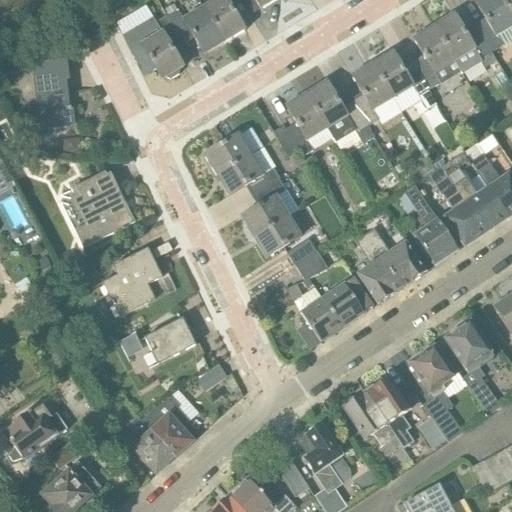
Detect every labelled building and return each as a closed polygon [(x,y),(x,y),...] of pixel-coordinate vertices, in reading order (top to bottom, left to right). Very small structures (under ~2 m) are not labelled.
[(0,0),(0,45),(90,5),(87,0),(0,0)] [(216,0),(203,8),(225,44),(245,32),(229,5),(236,0),(216,0)] [(254,0),(261,10),(278,0),(254,0)] [(497,39),(511,29),(511,17),(501,0),(480,0),(475,3),(486,22),(476,28),(491,54),(502,48),(497,39)] [(511,0),(501,0),(511,17),(511,0)] [(169,17),(178,12),(174,5),(165,11),(169,17)] [(204,56),(225,44),(203,8),(183,20),(178,12),(167,18),(183,44),(193,38),(204,56)] [(491,54),(476,28),(465,34),(454,16),(434,28),(456,64),(462,74),(482,62),(485,68),(496,62),(491,54)] [(183,44),(167,18),(156,25),(162,34),(141,47),(162,82),(183,69),(172,50),(183,44)] [(436,76),(456,64),(434,28),(413,41),(424,59),(414,65),(430,91),(440,85),(436,76)] [(430,91),(414,65),(403,72),(392,53),(372,66),(393,101),(413,90),(419,98),(430,91)] [(31,68),(38,130),(72,126),(71,112),(72,112),(71,108),(67,109),(64,81),(67,80),(65,63),(31,68)] [(393,101),(372,66),(352,78),(363,96),(352,103),(368,128),(398,110),(393,101)] [(374,139),(368,128),(352,103),(341,109),(326,84),(306,96),(328,132),(336,145),(355,133),(363,146),(374,139)] [(308,143),(328,132),(306,96),(286,108),(297,126),(286,133),(299,154),(302,159),(313,152),(308,143)] [(299,154),(286,133),(283,127),(272,134),(288,160),(299,154)] [(216,177),(251,156),(239,136),(204,157),(216,177)] [(81,138),(61,141),(62,154),(83,151),(81,138)] [(441,169),(485,235),(508,220),(487,189),(476,197),(461,173),(471,166),(464,154),(441,169)] [(251,198),(279,181),(273,171),(263,177),(251,156),(216,177),(229,198),(245,188),(251,198)] [(483,157),(471,166),(487,189),(508,220),(511,217),(511,174),(500,182),(500,181),(483,157)] [(440,158),(432,163),(437,170),(445,164),(440,158)] [(0,195),(15,188),(0,160),(0,195)] [(403,172),(399,165),(394,169),(398,175),(403,172)] [(451,213),(444,218),(465,249),(485,235),(441,169),(429,177),(441,197),(451,213)] [(74,232),(83,251),(135,225),(127,208),(123,210),(105,174),(71,191),(73,195),(70,197),(85,227),(74,232)] [(241,219),(253,239),(289,218),(277,198),(286,193),(279,181),(251,198),(258,209),(241,219)] [(426,228),(414,237),(435,269),(448,260),(447,259),(457,252),(446,235),(415,188),(405,195),(426,228)] [(289,218),(253,239),(266,260),(302,238),(289,218)] [(365,237),(401,291),(425,276),(404,245),(390,255),(374,230),(365,237)] [(371,267),(357,276),(378,307),(401,291),(365,237),(355,244),(371,267)] [(287,254),(294,267),(316,252),(308,241),(287,254)] [(119,319),(135,311),(150,304),(142,289),(162,280),(148,251),(113,268),(117,277),(102,284),(119,319)] [(316,252),(294,267),(305,283),(310,281),(328,271),(316,252)] [(52,268),(46,258),(38,262),(44,272),(52,268)] [(74,269),(72,262),(65,261),(61,266),(63,273),(70,274),(74,269)] [(13,286),(23,302),(35,294),(26,279),(13,286)] [(322,301),(342,331),(364,316),(373,309),(354,280),(345,286),(322,301)] [(305,283),(302,284),(307,291),(313,287),(313,286),(310,281),(305,283)] [(295,301),(301,298),(303,296),(296,285),(288,290),(295,301)] [(511,337),(511,336),(511,299),(511,298),(493,309),(511,337)] [(321,345),(342,331),(322,301),(301,315),(321,345)] [(144,339),(158,366),(196,347),(182,320),(144,339)] [(445,342),(468,376),(480,369),(477,364),(490,355),(470,325),(445,342)] [(134,371),(150,366),(140,336),(125,341),(134,371)] [(443,388),(455,380),(434,349),(409,366),(432,400),(422,407),(431,419),(446,441),(448,444),(462,434),(448,413),(453,408),(444,394),(446,392),(443,388)] [(95,360),(83,367),(89,377),(101,370),(95,360)] [(198,382),(205,393),(227,378),(219,367),(198,382)] [(410,430),(402,418),(409,412),(387,380),(365,395),(387,427),(403,450),(413,443),(406,433),(410,430)] [(468,389),(468,390),(488,418),(501,409),(482,381),(481,380),(468,389)] [(396,474),(412,464),(403,450),(387,427),(365,395),(344,410),(366,442),(373,437),(381,449),(379,450),(387,462),(388,462),(396,474)] [(150,431),(175,459),(193,443),(181,430),(189,423),(177,410),(179,408),(170,397),(156,409),(165,419),(150,431)] [(42,407),(30,416),(29,414),(13,426),(14,427),(8,431),(14,440),(10,444),(14,450),(9,457),(13,463),(21,459),(23,462),(40,450),(41,451),(68,432),(56,415),(51,419),(42,407)] [(433,450),(446,441),(431,419),(418,429),(433,450)] [(342,458),(321,428),(306,439),(307,440),(300,445),(309,458),(304,461),(325,491),(314,498),(323,511),(342,511),(347,509),(335,491),(341,486),(328,467),(342,458)] [(150,431),(131,448),(156,476),(175,459),(150,431)] [(59,472),(76,459),(94,445),(84,433),(67,447),(49,460),(59,472)] [(509,485),(511,482),(511,463),(505,451),(494,457),(509,485)] [(272,464),(295,500),(308,491),(285,455),(272,464)] [(498,490),(509,485),(494,457),(483,463),(498,490)] [(487,496),(498,490),(483,463),(472,469),(487,496)] [(76,511),(101,490),(87,475),(78,464),(51,488),(52,488),(41,498),(52,509),(49,511),(76,511)] [(0,498),(8,492),(0,481),(0,498)] [(239,511),(294,511),(295,511),(285,499),(273,510),(262,498),(263,496),(261,494),(260,495),(248,482),(228,500),(239,511)] [(406,511),(442,511),(450,508),(439,486),(403,506),(406,511)] [(239,511),(228,500),(214,511),(239,511)]
